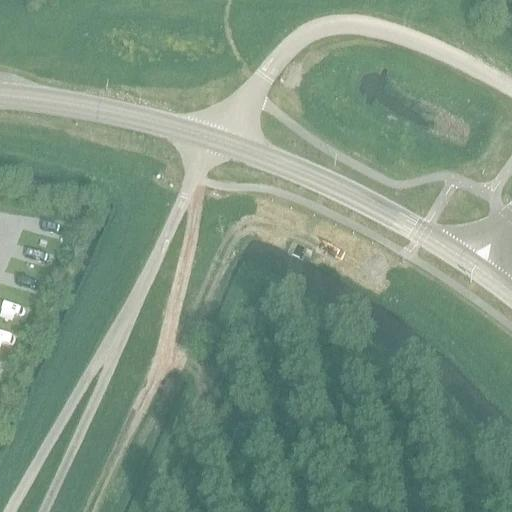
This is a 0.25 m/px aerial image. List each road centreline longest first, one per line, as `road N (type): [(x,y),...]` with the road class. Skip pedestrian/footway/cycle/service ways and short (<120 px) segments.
road 1 (unclassified): [(215,140),(312,28),(351,24),(402,33),(511,89)]
road 2 (track): [(191,179),(194,221),(166,352),(94,511)]
road 3 (secondary): [(474,266),(329,183),(215,140)]
road 4 (secondary): [(215,140),(88,106),(0,95)]
road 5 (track): [(44,511),(118,335)]
